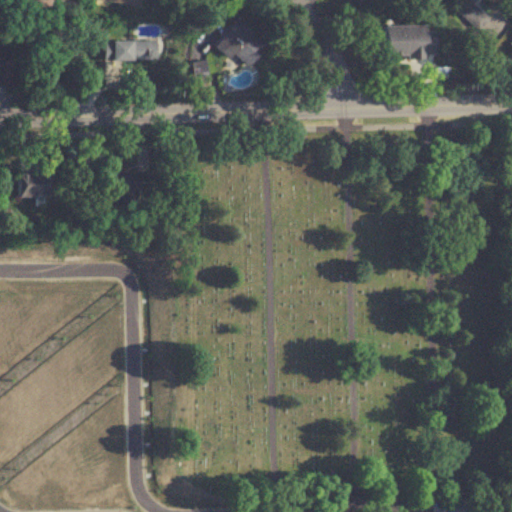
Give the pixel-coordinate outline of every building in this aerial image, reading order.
[(464,0),(454,13),(476,31),(487,18),(476,9),(483,0),(464,0)] [(262,43),(229,21),(212,45),(245,68),(262,43)] [(430,26),(378,26),(378,57),(430,57),(430,26)] [(157,40),(101,40),(101,61),(157,61),(157,40)] [(0,86),(9,87),(10,52),(0,52),(0,86)] [(152,173),(99,174),(100,199),(121,199),(121,206),(138,206),(138,197),(152,197),(152,173)] [(14,174),(14,196),(50,196),(50,174),(14,174)] [(439,511),(457,511),(458,503),(440,503),(439,511)]
